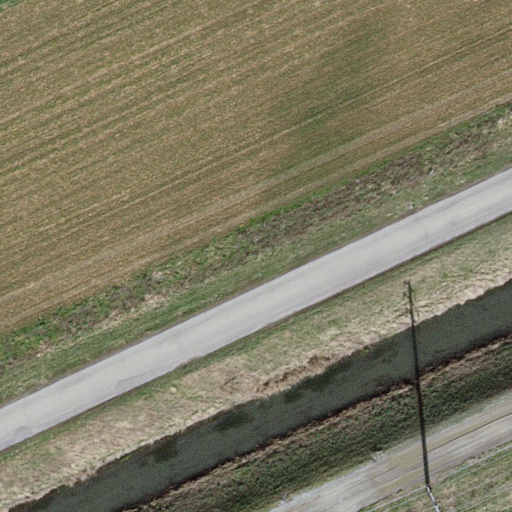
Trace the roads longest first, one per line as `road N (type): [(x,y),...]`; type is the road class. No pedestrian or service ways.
road 1 (track): [(511,190),(0,431)]
road 2 (track): [(511,425),(325,511)]
